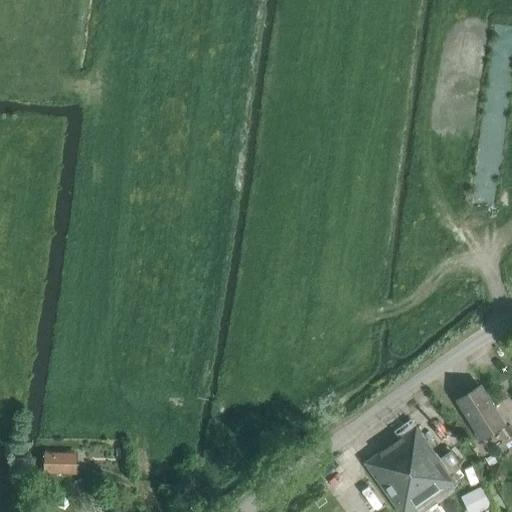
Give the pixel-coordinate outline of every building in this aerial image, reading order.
[(483,440),(505,426),(480,385),(458,400),(483,440)] [(365,463),(400,511),(412,511),(457,481),(465,476),(460,469),(462,467),(451,451),(440,458),(417,427),(365,463)] [(78,474),(79,454),(45,453),(44,474),(78,474)] [(196,485),(188,475),(175,484),(182,494),(196,485)] [(24,502),(29,485),(18,482),(13,499),(24,502)] [(482,487),(461,497),(468,511),(479,511),(491,506),(482,487)]
